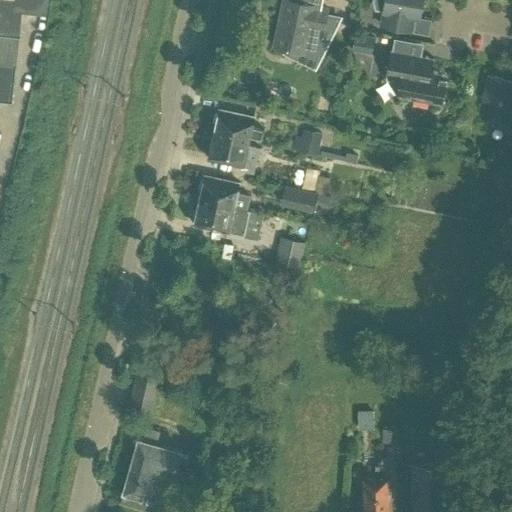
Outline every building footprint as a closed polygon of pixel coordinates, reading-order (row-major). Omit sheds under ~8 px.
[(0,0),(0,31),(20,34),(23,10),(47,13),(48,0),(0,0)] [(272,57),(276,62),(298,67),(302,64),(305,52),(306,52),(312,28),(339,34),(343,12),(327,9),(328,7),(296,0),(283,0),(274,46),(275,46),(272,57)] [(374,0),(373,3),(376,10),(383,12),(380,26),(413,32),(415,19),(418,19),(422,0),(374,0)] [(20,34),(0,31),(0,61),(17,64),(20,34)] [(353,51),(371,54),(373,39),(356,36),(353,51)] [(386,78),(400,80),(397,94),(441,103),(447,75),(430,71),(433,57),(391,49),(386,78)] [(0,98),(13,100),(17,64),(0,61),(0,98)] [(484,98),(497,101),(493,122),(511,125),(511,77),(489,73),(484,98)] [(214,132),(249,140),(249,137),(262,140),(265,129),(252,126),(254,116),(220,108),(214,132)] [(306,128),(301,151),(316,154),(320,132),(306,128)] [(249,140),(214,132),(209,157),(243,165),(242,168),(253,171),(256,158),(259,158),(261,147),(248,144),(249,140)] [(356,164),(358,156),(346,153),(345,157),(344,161),(356,164)] [(303,188),(315,190),(320,169),(308,166),(303,188)] [(205,174),(200,199),(233,206),(247,209),(251,195),(237,191),(239,182),(205,174)] [(312,212),(316,193),(283,186),(281,197),(297,200),(295,208),(312,212)] [(233,206),(200,199),(194,223),(228,231),(230,221),(244,224),(247,213),(232,210),(233,206)] [(276,251),(302,257),(305,243),(279,238),(276,251)] [(126,405),(150,410),(160,370),(135,364),(126,405)] [(292,373),(280,371),(278,382),(290,384),(292,373)] [(123,491),(166,503),(182,449),(157,442),(160,431),(146,427),(143,438),(138,437),(123,491)] [(383,428),(383,442),(399,442),(399,428),(383,428)] [(432,430),(432,453),(464,453),(464,430),(432,430)] [(382,466),(375,466),(375,477),(364,478),(365,511),(390,510),(390,489),(392,489),(391,455),(382,456),(382,466)] [(414,462),(415,509),(448,508),(447,462),(414,462)]
